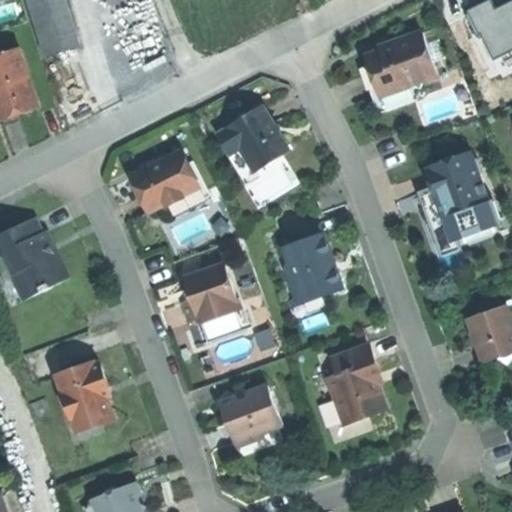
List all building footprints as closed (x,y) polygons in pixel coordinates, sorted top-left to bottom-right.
[(29,0),(48,58),(83,47),(68,0),(29,0)] [(154,40),(143,0),(97,0),(111,52),(154,40)] [(511,5),(511,4),(499,11),(494,1),(466,15),(478,38),(484,35),(496,59),(511,51),(511,5)] [(384,52),(369,57),(376,78),(383,97),(415,85),(419,76),(428,80),(440,76),(427,37),(400,46),(399,43),(383,48),(384,52)] [(24,49),(0,56),(0,120),(1,122),(22,115),(43,109),(24,49)] [(415,85),(383,97),(388,111),(419,100),(428,80),(419,76),(415,85)] [(232,128),(221,135),(233,154),(244,147),(259,171),(293,151),(283,135),(280,135),(279,128),(266,106),(231,127),(232,128)] [(156,171),(154,167),(135,176),(143,194),(152,211),(170,202),(187,194),(203,186),(186,151),(167,160),(169,164),(156,171)] [(473,152),(431,167),(432,170),(427,171),(434,188),(435,191),(439,190),(450,219),(492,203),(490,198),(492,197),(485,179),(483,180),(483,178),(481,174),(476,160),(473,152)] [(480,158),(476,160),(481,174),(485,173),(480,158)] [(167,160),(154,167),(156,171),(169,164),(167,160)] [(459,241),(500,226),(492,204),(492,203),(450,219),(439,190),(435,191),(434,188),(420,193),(443,255),(462,248),(459,241)] [(187,194),(170,202),(172,206),(189,198),(187,194)] [(54,252),(45,234),(38,219),(0,237),(0,256),(4,255),(11,269),(15,267),(27,293),(43,286),(45,291),(53,287),(53,286),(73,277),(60,249),(54,252)] [(51,231),(45,234),(54,252),(60,249),(56,241),(51,231)] [(299,279),(305,297),(323,290),(325,296),(348,288),(338,261),(327,232),(286,247),(291,261),(289,268),(293,279),(299,279)] [(192,300),(192,299),(186,301),(189,311),(193,322),(203,319),(219,313),(221,317),(236,312),(244,309),(227,264),(189,277),(192,286),(196,298),(192,300)] [(15,267),(11,269),(23,295),(27,293),(15,267)] [(300,299),(305,297),(299,279),(293,279),(300,299)] [(187,287),(192,299),(192,300),(196,298),(192,286),(187,287)] [(511,314),(509,306),(471,320),(479,342),(486,363),(511,353),(511,314)] [(221,317),(205,323),(210,339),(242,328),(236,312),(221,317)] [(219,313),(203,319),(205,323),(221,317),(219,313)] [(376,374),(380,366),(372,345),(334,359),(340,375),(332,378),(349,423),(389,408),(380,384),(376,374)] [(105,387),(111,385),(107,375),(103,362),(98,364),(97,362),(59,375),(66,394),(62,395),(71,419),(75,418),(76,421),(94,415),(97,422),(115,415),(109,397),(105,387)] [(383,375),(380,366),(376,374),(380,384),(386,382),(383,375)] [(115,395),(111,385),(105,387),(109,397),(115,395)] [(271,385),(223,404),(232,426),(239,447),(269,435),(267,431),(286,424),(271,385)] [(95,499),(100,511),(143,511),(140,501),(143,495),(138,482),(95,499)] [(9,511),(4,497),(0,497),(0,511),(9,511)]
